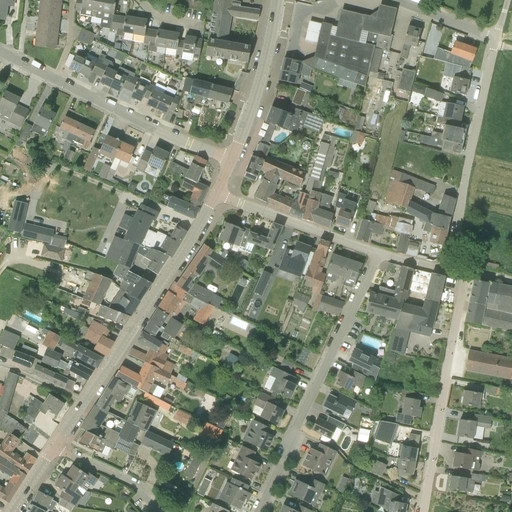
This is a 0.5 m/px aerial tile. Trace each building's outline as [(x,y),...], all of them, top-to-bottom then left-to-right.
[(0,0),(0,20),(5,21),(7,7),(14,7),(14,6),(18,7),(18,0),(0,0)] [(80,15),(92,17),(94,0),(76,0),(75,11),(81,12),(80,15)] [(94,0),(92,17),(96,18),(102,19),(105,0),(94,0)] [(111,30),(114,16),(114,14),(116,0),(105,0),(102,19),(100,28),(111,30)] [(215,0),(213,13),(232,16),(258,20),(259,10),(240,7),(240,4),(235,3),(235,0),(215,0)] [(59,19),(61,4),(41,2),(40,8),(41,8),(41,12),(40,17),(59,19)] [(376,18),(367,16),(350,83),(355,84),(365,87),(374,48),(388,52),(392,36),(390,35),(396,9),(379,5),(376,18)] [(338,79),(350,83),(367,16),(341,10),(335,36),(329,35),(332,25),(322,23),(314,57),(301,62),(306,66),(308,67),(314,70),(336,78),(338,79)] [(232,16),(213,13),(210,33),(228,36),(232,16)] [(132,42),(133,42),(137,19),(126,17),(125,18),(114,16),(111,30),(111,31),(117,32),(116,36),(124,37),(124,34),(133,35),(132,42)] [(57,34),(59,19),(40,17),(39,17),(38,22),(40,22),(39,31),(57,34)] [(152,30),(146,29),(148,20),(137,19),(133,42),(143,44),(149,45),(152,30)] [(408,27),(404,45),(403,45),(402,50),(401,50),(399,58),(406,60),(410,46),(416,48),(421,30),(408,27)] [(82,29),(80,34),(93,40),(95,35),(82,29)] [(164,54),(165,55),(169,32),(158,30),(158,31),(152,30),(149,45),(148,52),(156,53),(157,47),(165,49),(164,54)] [(57,34),(39,31),(37,31),(37,36),(38,36),(37,47),(56,49),(57,34)] [(182,53),(183,53),(185,42),(184,42),(179,41),(180,34),(169,32),(165,55),(176,56),(176,55),(182,56),(182,53)] [(93,40),(80,34),(77,40),(90,46),(93,40)] [(185,42),(183,53),(193,55),(193,58),(199,59),(201,44),(196,43),(196,38),(185,36),(184,42),(185,42)] [(205,56),(248,63),(251,47),(208,40),(205,56)] [(444,62),(456,66),(456,65),(469,68),(476,50),(461,44),(457,56),(447,52),(445,58),(438,56),(436,60),(444,62)] [(79,73),(88,54),(83,52),(81,54),(80,56),(76,54),(69,69),(79,73)] [(92,73),(98,76),(104,63),(98,60),(98,59),(88,54),(79,73),(89,78),(92,73)] [(284,58),(281,71),(298,75),(304,76),(306,77),(308,67),(306,66),(301,62),(284,58)] [(105,60),(104,63),(98,76),(102,78),(100,83),(110,88),(117,73),(112,71),(114,67),(113,63),(105,60)] [(465,95),(472,69),(469,68),(456,65),(456,66),(455,72),(459,73),(458,78),(453,77),(450,91),(465,95)] [(410,92),(415,72),(402,69),(397,89),(410,92)] [(110,88),(120,93),(122,88),(128,90),(134,77),(129,75),(129,74),(129,73),(125,71),(124,72),(122,75),(117,73),(110,88)] [(295,85),(298,75),(281,71),(279,81),(295,85)] [(239,93),(249,74),(245,73),(241,72),(232,90),(238,92),(239,93)] [(134,77),(128,90),(133,93),(131,98),(141,102),(144,97),(150,85),(149,84),(148,88),(138,83),(139,80),(134,77)] [(206,84),(193,81),(193,80),(185,78),(181,91),(195,95),(194,99),(201,101),(202,96),(203,97),(206,84)] [(350,83),(338,79),(336,84),(354,89),(355,84),(350,83)] [(203,97),(216,100),(229,103),(232,90),(219,87),(206,84),(203,97)] [(417,94),(419,87),(413,84),(410,91),(417,94)] [(146,105),(157,110),(164,95),(154,90),(155,87),(150,85),(144,97),(149,100),(146,105)] [(440,102),(443,94),(427,88),(424,96),(440,102)] [(303,104),(307,92),(297,89),(293,101),(303,104)] [(20,99),(6,92),(0,104),(0,117),(20,127),(28,111),(17,105),(20,99)] [(165,92),(164,95),(157,110),(166,114),(169,109),(174,112),(180,99),(175,96),(165,92)] [(441,102),(437,116),(443,117),(443,118),(460,121),(463,107),(446,103),(441,102)] [(293,115),(271,107),(266,122),(296,134),(299,125),(319,131),(323,119),(295,109),(293,115)] [(26,124),(18,140),(25,143),(31,131),(44,137),(47,130),(55,114),(42,108),(32,127),(26,124)] [(358,116),(354,131),(361,132),(365,118),(358,116)] [(443,118),(443,117),(437,116),(436,124),(444,126),(442,134),(432,132),(431,137),(431,138),(462,144),(465,130),(458,128),(460,121),(443,118)] [(72,141),(73,141),(81,125),(65,117),(59,129),(60,129),(59,131),(67,135),(65,140),(66,141),(62,150),(67,152),(72,141)] [(95,131),(81,125),(73,141),(83,146),(81,148),(87,150),(91,143),(90,143),(95,131)] [(361,145),(364,133),(353,131),(350,142),(361,145)] [(329,146),(332,137),(323,135),(321,142),(310,178),(309,178),(305,191),(301,190),(299,195),(295,193),(293,200),(294,201),(293,202),(284,198),(279,209),(302,220),(303,220),(310,196),(314,180),(319,182),(329,146)] [(431,138),(431,137),(418,135),(417,142),(437,147),(437,145),(442,146),(442,150),(460,154),(462,144),(431,138)] [(99,154),(114,160),(122,143),(120,142),(118,139),(115,140),(107,136),(100,151),(93,148),(83,169),(90,172),(96,158),(97,158),(99,154)] [(134,149),(122,143),(114,160),(105,179),(117,185),(118,182),(112,179),(120,161),(128,164),(133,155),(132,155),(134,149)] [(255,157),(253,156),(244,177),(255,181),(260,171),(261,169),(266,157),(270,147),(260,143),(257,152),(255,157)] [(329,146),(323,166),(326,167),(330,168),(333,157),(334,152),(332,151),(334,147),(329,146)] [(443,195),(439,204),(437,214),(432,213),(410,201),(414,189),(416,190),(431,195),(435,186),(420,180),(402,173),(408,159),(407,158),(410,149),(400,146),(390,179),(392,180),(384,201),(406,209),(405,212),(423,221),(432,226),(447,231),(452,209),(453,209),(455,199),(443,195)] [(145,151),(136,170),(143,174),(147,165),(162,171),(169,154),(155,148),(152,154),(145,151)] [(62,162),(68,164),(70,161),(70,162),(74,153),(69,150),(65,160),(63,159),(62,162)] [(39,159),(30,154),(25,162),(35,167),(39,159)] [(197,183),(206,161),(207,161),(196,156),(192,164),(191,163),(188,170),(173,163),(169,170),(186,178),(197,183)] [(256,198),(279,209),(284,198),(274,193),(277,186),(276,185),(279,178),(300,187),(305,174),(266,157),(261,169),(260,171),(266,173),(263,179),(264,180),(256,198)] [(208,188),(197,183),(186,178),(181,188),(193,193),(188,204),(171,197),(167,207),(195,219),(208,188)] [(322,194),(316,192),(319,182),(314,180),(310,196),(303,220),(313,223),(322,194)] [(134,191),(137,185),(131,182),(128,189),(134,191)] [(335,224),(348,228),(353,213),(356,204),(345,199),(346,196),(338,193),(335,207),(341,209),(335,224)] [(333,198),(322,194),(313,223),(313,222),(330,228),(333,214),(330,213),(332,206),(330,206),(333,198)] [(21,234),(28,204),(15,201),(8,231),(21,234)] [(396,232),(401,233),(410,235),(411,235),(413,226),(411,226),(412,221),(399,218),(391,216),(391,218),(372,213),(376,203),(369,201),(362,219),(363,219),(373,222),(396,229),(396,232)] [(138,210),(124,238),(127,240),(127,239),(138,244),(147,248),(153,250),(158,252),(166,236),(157,231),(155,234),(146,230),(155,211),(142,205),(139,211),(138,210)] [(363,219),(356,240),(367,243),(371,233),(381,236),(383,229),(394,232),(396,232),(396,229),(373,222),(363,219)] [(443,246),(447,231),(432,226),(423,221),(421,225),(426,227),(426,229),(430,230),(430,233),(432,234),(430,243),(443,246)] [(220,239),(244,248),(247,239),(251,230),(240,226),(239,228),(232,226),(232,225),(227,223),(227,224),(225,223),(220,239)] [(25,224),(21,237),(37,241),(40,227),(25,224)] [(247,239),(244,248),(245,249),(252,252),(255,244),(265,248),(265,249),(273,252),(282,227),(272,224),(268,239),(250,232),(251,230),(247,239)] [(166,236),(158,252),(170,257),(172,258),(182,239),(168,233),(166,236)] [(410,235),(401,233),(397,253),(405,254),(410,235)] [(112,245),(123,249),(126,241),(124,241),(115,237),(112,245)] [(324,279),(325,279),(327,273),(326,273),(326,275),(320,273),(330,243),(320,240),(317,250),(315,249),(309,268),(304,280),(313,283),(312,287),(310,293),(317,296),(313,306),(311,311),(316,313),(317,310),(323,296),(325,292),(320,291),(321,290),(324,279)] [(141,246),(127,241),(126,241),(123,249),(120,256),(117,264),(129,269),(141,246)] [(308,268),(309,268),(315,249),(310,248),(310,247),(297,243),(294,252),(286,249),(279,269),(304,278),(308,268)] [(207,305),(207,304),(213,293),(194,283),(205,268),(215,276),(222,267),(223,268),(225,265),(223,264),(227,260),(217,254),(205,245),(178,283),(203,300),(202,303),(207,305)] [(153,250),(147,248),(142,256),(151,262),(147,268),(158,276),(170,257),(158,252),(153,250)] [(217,254),(227,260),(229,256),(226,254),(228,252),(224,250),(223,252),(220,250),(217,254)] [(338,277),(341,278),(347,260),(333,255),(327,273),(325,279),(335,283),(338,277)] [(248,265),(249,263),(242,259),(237,265),(246,271),(249,265),(248,265)] [(347,260),(341,278),(344,279),(342,285),(352,288),(355,282),(362,265),(347,260)] [(394,299),(404,302),(405,302),(410,282),(413,269),(403,266),(396,292),(395,294),(389,293),(390,292),(378,288),(376,295),(394,299)] [(427,286),(423,302),(432,305),(432,302),(438,304),(445,277),(413,269),(410,282),(427,286)] [(105,296),(112,281),(87,271),(83,280),(86,281),(86,282),(90,283),(88,288),(83,299),(90,302),(99,305),(100,306),(100,305),(105,296)] [(255,290),(263,294),(271,275),(263,271),(255,290)] [(124,281),(120,289),(121,289),(125,292),(140,302),(152,284),(139,277),(128,272),(123,281),(124,281)] [(465,322),(482,325),(511,333),(511,287),(474,280),(465,322)] [(175,283),(158,309),(174,318),(180,309),(178,307),(182,300),(190,305),(189,305),(198,311),(193,320),(205,326),(214,307),(207,304),(207,305),(202,303),(203,300),(178,283),(177,285),(176,285),(176,284),(175,283)] [(114,299),(109,309),(130,317),(140,302),(125,292),(121,289),(114,299)] [(365,311),(397,320),(403,304),(404,302),(394,299),(376,295),(370,293),(365,311)] [(303,313),(309,298),(300,294),(300,296),(294,294),(291,303),(298,306),(296,310),(303,313)] [(333,299),(323,296),(317,310),(327,313),(333,299)] [(333,299),(327,313),(332,314),(338,317),(345,303),(333,299)] [(403,304),(397,320),(395,328),(430,337),(438,304),(432,302),(432,305),(423,302),(422,308),(405,303),(405,302),(404,302),(403,304)] [(108,309),(101,306),(97,316),(124,326),(130,317),(109,309),(108,309)] [(78,321),(80,314),(63,307),(62,311),(73,319),(78,321)] [(182,325),(180,323),(173,319),(174,318),(158,309),(158,310),(168,316),(172,318),(166,329),(162,326),(165,321),(155,314),(144,331),(154,337),(160,328),(165,330),(161,337),(168,341),(170,337),(173,339),(182,325)] [(110,330),(102,326),(94,321),(94,322),(85,337),(98,344),(95,349),(105,355),(107,356),(114,343),(105,338),(110,330)] [(0,341),(14,348),(20,335),(5,328),(0,337),(0,341)] [(142,332),(137,341),(150,348),(146,356),(132,349),(129,354),(171,375),(175,365),(166,361),(169,354),(165,353),(168,347),(167,347),(168,344),(163,341),(161,344),(142,332)] [(51,333),(44,347),(54,352),(61,338),(51,333)] [(60,348),(97,367),(102,359),(64,340),(60,348)] [(15,352),(14,351),(0,345),(0,355),(13,359),(12,362),(30,369),(34,360),(15,353),(15,352)] [(62,356),(47,349),(41,362),(56,368),(62,356)] [(354,349),(351,356),(350,357),(348,361),(354,364),(351,369),(368,377),(367,378),(373,381),(379,369),(372,365),(375,359),(354,349)] [(511,359),(469,351),(465,370),(510,378),(510,380),(511,380),(511,359)] [(393,364),(396,355),(387,352),(384,361),(393,364)] [(167,384),(169,380),(172,376),(171,375),(129,354),(129,355),(144,362),(138,375),(121,366),(115,376),(148,393),(152,395),(157,385),(153,383),(155,378),(167,384)] [(234,369),(239,359),(232,355),(226,365),(234,369)] [(290,371),(293,364),(284,359),(280,366),(290,371)] [(70,370),(89,380),(93,373),(74,362),(70,370)] [(36,365),(32,374),(64,389),(68,380),(55,373),(36,365)] [(290,400),(296,385),(290,382),(292,376),(274,367),(269,376),(276,379),(270,391),(290,400)] [(366,377),(353,371),(351,376),(340,371),(337,377),(339,378),(336,385),(352,393),(357,383),(362,385),(366,377)] [(0,427),(9,433),(21,440),(28,431),(18,423),(18,422),(7,415),(16,383),(19,376),(8,372),(0,399),(0,427)] [(179,374),(176,378),(185,383),(187,379),(179,374)] [(177,384),(176,386),(183,390),(186,384),(185,383),(176,378),(172,376),(169,380),(177,384)] [(96,406),(108,412),(115,400),(119,403),(125,395),(127,396),(131,388),(114,377),(96,406)] [(499,395),(500,389),(485,385),(483,392),(499,395)] [(421,394),(402,390),(400,402),(404,402),(402,414),(398,413),(396,422),(409,425),(411,416),(420,418),(422,408),(418,407),(421,394)] [(464,391),(462,405),(479,407),(480,399),(483,400),(483,394),(481,394),(464,391)] [(277,425),(284,411),(272,405),(275,399),(260,392),(254,405),(264,409),(260,417),(277,425)] [(142,399),(157,407),(160,400),(159,400),(152,396),(146,393),(142,399)] [(351,412),(356,401),(339,393),(336,398),(329,394),(323,407),(342,416),(345,410),(351,412)] [(45,416),(48,411),(57,416),(65,404),(49,394),(43,404),(34,398),(25,413),(35,419),(32,423),(42,429),(29,447),(39,454),(59,425),(45,416)] [(127,421),(139,428),(147,431),(156,411),(136,401),(127,421)] [(81,429),(87,432),(106,441),(115,445),(119,436),(120,434),(111,430),(101,425),(109,413),(108,412),(96,406),(95,406),(81,429)] [(179,409),(174,418),(188,425),(192,415),(179,409)] [(460,420),(460,421),(457,437),(473,439),(475,427),(490,429),(492,417),(474,414),(473,421),(468,420),(468,422),(460,420)] [(342,430),(345,425),(333,418),(330,424),(317,418),(311,430),(330,439),(336,427),(342,430)] [(223,429),(226,423),(220,420),(217,426),(223,429)] [(267,451),(273,437),(263,432),(266,427),(253,420),(243,440),(267,451)] [(132,442),(139,428),(127,421),(120,434),(119,436),(132,442)] [(391,445),(398,425),(379,421),(373,439),(391,445)] [(222,430),(212,426),(204,422),(199,432),(207,436),(218,440),(222,430)] [(174,443),(147,431),(141,443),(168,456),(174,443)] [(115,445),(106,441),(87,432),(79,443),(102,454),(105,446),(113,450),(114,448),(115,445)] [(0,455),(16,467),(27,475),(36,459),(26,453),(23,458),(13,451),(21,440),(9,433),(1,444),(0,443),(0,455)] [(402,446),(399,459),(415,462),(418,450),(417,450),(420,436),(410,434),(407,447),(402,446)] [(115,445),(114,448),(134,457),(140,446),(132,442),(119,436),(115,445)] [(325,476),(336,452),(319,445),(316,452),(310,449),(302,465),(325,476)] [(257,473),(261,465),(251,460),(255,452),(242,446),(231,470),(251,480),(255,472),(257,473)] [(455,453),(455,455),(453,467),(471,470),(473,457),(481,459),(483,452),(464,448),(463,454),(455,453)] [(8,482),(18,489),(27,475),(16,467),(0,455),(0,470),(3,472),(5,470),(12,475),(8,482)] [(199,466),(202,459),(194,455),(191,462),(199,466)] [(397,472),(397,476),(412,478),(413,473),(413,474),(415,462),(399,459),(397,472)] [(382,476),(387,466),(376,461),(372,471),(382,476)] [(73,466),(66,477),(65,477),(79,486),(79,487),(81,488),(85,481),(93,486),(98,479),(85,470),(83,472),(73,466)] [(467,478),(451,476),(449,489),(472,493),(474,482),(481,483),(483,476),(471,474),(470,479),(467,478)] [(75,492),(79,487),(79,486),(65,477),(66,477),(62,475),(55,486),(66,493),(63,498),(76,507),(82,497),(75,492)] [(107,480),(102,476),(99,481),(104,485),(107,480)] [(246,492),(248,486),(233,478),(225,494),(222,493),(219,499),(240,509),(248,493),(246,492)] [(314,506),(324,485),(311,478),(308,486),(295,480),(289,494),(314,506)] [(0,498),(8,502),(9,503),(18,489),(8,482),(4,488),(0,485),(0,498)] [(342,493),(345,488),(339,485),(336,490),(342,493)] [(197,494),(203,497),(207,490),(201,487),(197,494)] [(394,511),(404,511),(406,505),(397,503),(398,496),(380,487),(376,504),(384,506),(384,510),(394,511)] [(38,492),(32,503),(46,511),(47,510),(52,511),(57,503),(52,500),(53,499),(38,492)] [(509,503),(510,496),(501,495),(500,502),(509,503)] [(74,506),(61,499),(58,504),(71,511),(74,506)] [(46,511),(32,503),(27,511),(46,511)]
